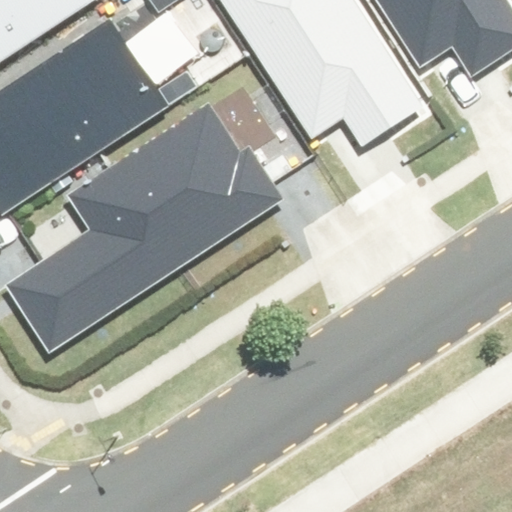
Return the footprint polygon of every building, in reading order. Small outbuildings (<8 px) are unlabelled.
[(0,0),(0,69),(102,5),(99,0),(0,0)] [(224,0),(314,142),(347,121),(363,146),(423,108),(354,0),(224,0)] [(511,33),(511,0),(405,0),(432,42),(466,20),(485,50),(511,33)] [(112,26),(0,96),(0,203),(4,210),(165,109),(112,26)] [(16,284),(55,347),(279,206),(250,161),(243,165),(212,116),(76,202),(96,233),(16,284)]
